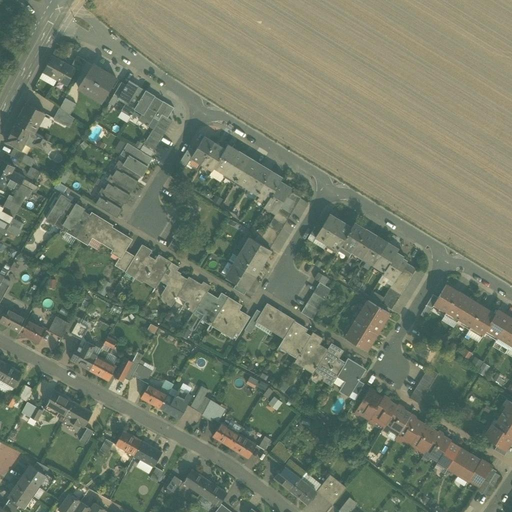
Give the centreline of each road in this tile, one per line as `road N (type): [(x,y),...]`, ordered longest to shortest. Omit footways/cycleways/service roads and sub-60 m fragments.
road 1 (residential): [(289,511),(221,459),(0,341)]
road 2 (residential): [(206,105),(58,11)]
road 3 (residential): [(330,184),(206,105)]
road 4 (residential): [(447,258),(330,184)]
road 5 (residential): [(447,258),(405,323),(391,371)]
road 6 (residential): [(206,105),(149,216)]
road 7 (primary): [(58,11),(0,118)]
